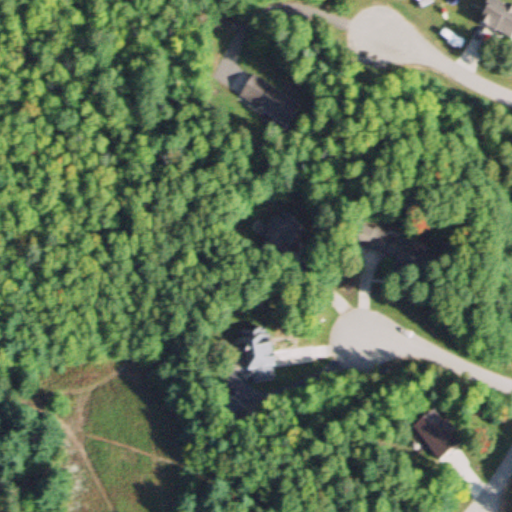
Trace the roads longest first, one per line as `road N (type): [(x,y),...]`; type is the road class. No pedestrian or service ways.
road 1 (residential): [(511,389),(362,338)]
road 2 (residential): [(511,96),(380,37)]
road 3 (track): [(96,386),(76,439),(112,511)]
road 4 (track): [(0,394),(37,403),(96,386),(124,366)]
